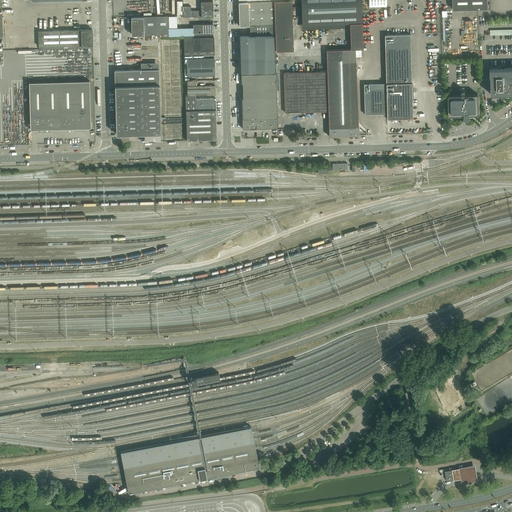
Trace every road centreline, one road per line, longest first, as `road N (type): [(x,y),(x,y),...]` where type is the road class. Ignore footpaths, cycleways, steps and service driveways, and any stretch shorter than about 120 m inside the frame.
road 1 (unclassified): [(260,473),(511,309)]
road 2 (tertiary): [(227,152),(463,145),(498,132)]
road 3 (unclassified): [(106,156),(102,0)]
road 4 (unclassified): [(227,152),(223,0)]
road 5 (tertiary): [(106,156),(227,152)]
